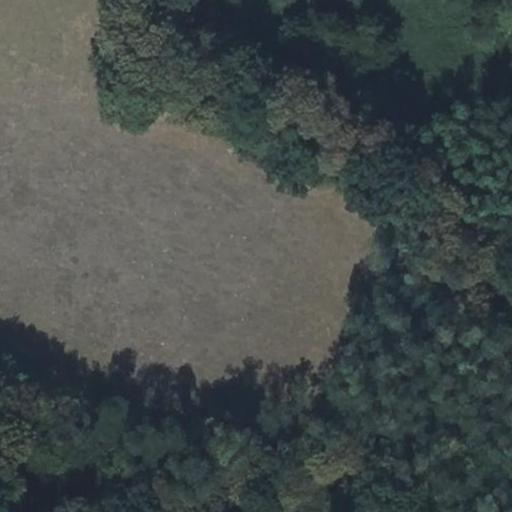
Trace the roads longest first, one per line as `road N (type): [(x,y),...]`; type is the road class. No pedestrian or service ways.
road 1 (track): [(0,417),(112,465),(163,477),(270,480),(356,511)]
road 2 (track): [(511,301),(503,349),(392,511)]
